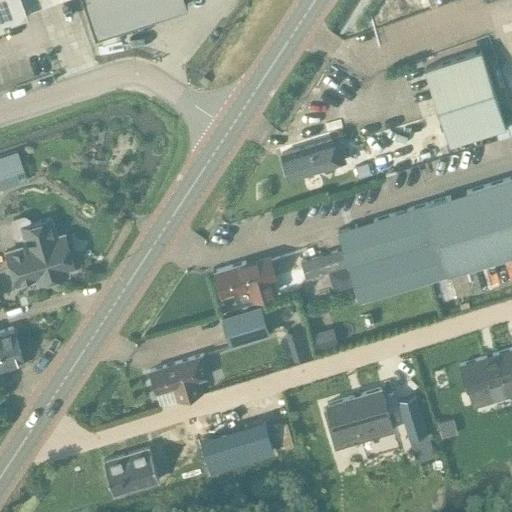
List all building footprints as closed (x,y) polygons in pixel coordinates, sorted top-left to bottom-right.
[(0,0),(0,27),(27,18),(21,0),(0,0)] [(83,0),(95,35),(187,4),(185,0),(83,0)] [(481,50),(425,68),(449,144),(506,125),(481,50)] [(339,136),(331,139),(330,137),(281,153),(289,178),(346,160),(339,136)] [(18,148),(0,151),(0,183),(25,178),(18,148)] [(473,266),(511,254),(511,175),(428,201),(337,229),(337,231),(342,248),(300,261),(306,278),(347,265),(358,301),(432,279),(436,292),(444,289),(447,298),(456,295),(456,297),(480,289),(473,266)] [(23,239),(25,238),(27,245),(7,251),(17,284),(37,278),(38,282),(68,273),(66,269),(74,266),(64,233),(56,236),(51,218),(31,224),(29,218),(24,215),(13,219),(10,224),(14,235),(23,239)] [(234,290),(235,292),(238,302),(264,295),(265,297),(278,293),(274,281),(278,280),(270,252),(245,261),(215,270),(222,293),(234,290)] [(230,344),(269,332),(261,305),(222,318),(230,344)] [(0,349),(19,344),(14,325),(0,329),(0,349)] [(312,354),(304,326),(287,331),(295,359),(312,354)] [(0,369),(25,362),(19,344),(0,349),(0,369)] [(511,344),(461,360),(474,403),(511,391),(511,344)] [(149,370),(156,391),(171,386),(176,401),(203,392),(198,378),(210,374),(203,352),(149,370)] [(328,406),(323,407),(335,446),(393,429),(381,386),(327,402),(328,406)] [(416,392),(397,398),(408,436),(428,431),(416,392)] [(265,417),(208,435),(217,465),(274,448),(265,417)] [(149,445),(103,459),(113,491),(159,478),(149,445)]
